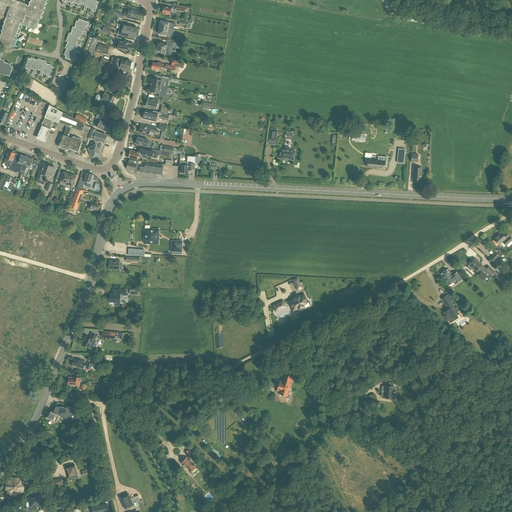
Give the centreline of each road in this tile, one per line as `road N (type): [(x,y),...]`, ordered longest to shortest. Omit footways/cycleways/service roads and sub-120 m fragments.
road 1 (unclassified): [(45,399),(128,404),(183,389),(372,299),(492,226),(510,198)]
road 2 (secondary): [(122,190),(152,182),(510,198)]
road 3 (secondary): [(45,399),(107,209),(122,190)]
road 4 (unclassified): [(107,167),(133,98),(151,5)]
